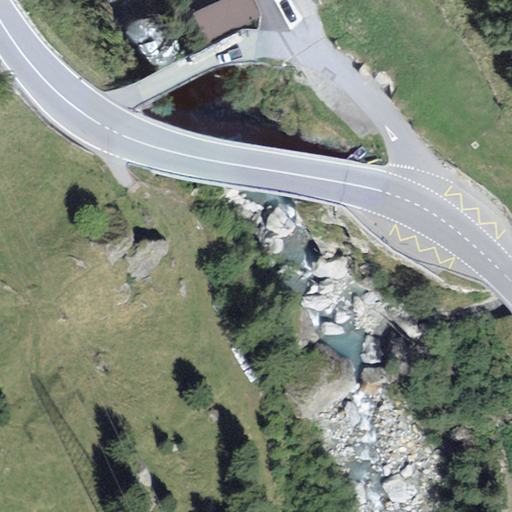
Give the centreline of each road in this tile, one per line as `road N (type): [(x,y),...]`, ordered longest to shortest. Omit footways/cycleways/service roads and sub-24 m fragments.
road 1 (secondary): [(0,20),(59,96),(122,135),(197,158),(374,189),(427,209)]
road 2 (residential): [(274,46),(330,63),(378,106),(417,170),(427,209)]
